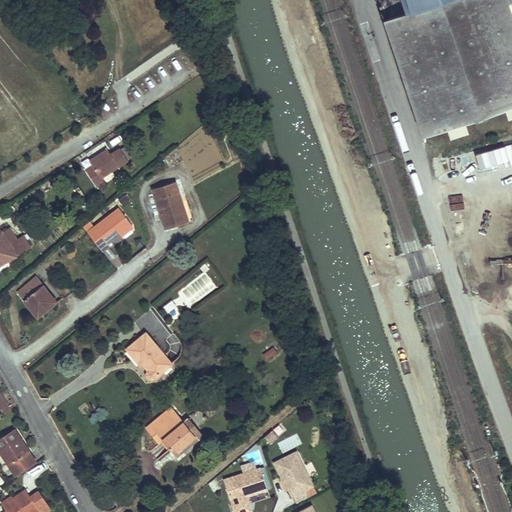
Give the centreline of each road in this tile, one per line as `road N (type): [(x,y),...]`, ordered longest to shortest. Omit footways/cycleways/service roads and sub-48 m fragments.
road 1 (residential): [(0,193),(184,73)]
road 2 (residential): [(150,257),(8,369)]
road 3 (residential): [(8,369),(88,511)]
